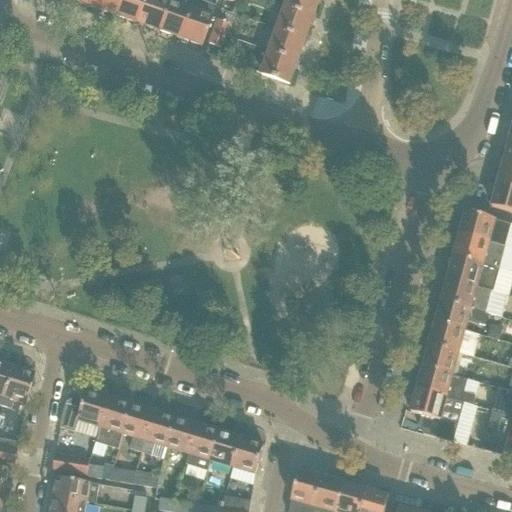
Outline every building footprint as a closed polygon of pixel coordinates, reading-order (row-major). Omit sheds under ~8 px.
[(93,0),(91,7),(113,15),(118,0),(93,0)] [(118,0),(113,15),(134,23),(142,0),(118,0)] [(142,0),(134,23),(156,31),(166,2),(167,0),(142,0)] [(156,31),(178,38),(191,0),(167,0),(166,2),(156,31)] [(194,0),(191,0),(178,38),(200,46),(214,7),(194,0)] [(287,0),(285,7),(313,17),(318,0),(287,0)] [(285,7),(277,29),(305,39),(313,17),(285,7)] [(216,20),(212,32),(224,36),(228,24),(216,20)] [(277,29),(269,52),(297,61),(305,39),(277,29)] [(224,36),(212,32),(207,44),(219,48),(224,36)] [(297,61),(269,52),(261,75),(289,84),(297,61)] [(511,164),(504,163),(498,185),(511,188),(511,164)] [(511,188),(498,185),(492,208),(511,213),(511,188)] [(465,214),(459,236),(504,249),(511,226),(465,214)] [(459,236),(453,258),(498,271),(504,249),(459,236)] [(453,258),(447,280),(492,293),(507,298),(508,298),(511,283),(511,275),(498,271),(453,258)] [(447,280),(441,302),(471,311),(486,315),(492,293),(447,280)] [(441,302),(435,324),(465,333),(468,322),(482,326),(483,326),(484,326),(487,316),(486,315),(471,311),(441,302)] [(435,324),(429,346),(459,355),(474,359),(480,337),(465,333),(435,324)] [(429,346),(423,368),(453,377),(459,355),(429,346)] [(0,397),(1,398),(9,369),(0,366),(0,397)] [(423,368),(417,390),(447,399),(474,406),(476,398),(464,395),(468,381),(453,377),(423,368)] [(9,369),(1,398),(0,399),(0,406),(9,409),(12,401),(23,405),(32,376),(9,369)] [(417,390),(411,413),(421,416),(418,426),(423,435),(453,443),(458,424),(464,404),(447,399),(417,390)] [(497,398),(493,412),(511,417),(511,393),(508,392),(499,390),(497,398)] [(62,417),(60,429),(97,440),(109,400),(86,393),(84,402),(74,399),(66,404),(62,417)] [(97,440),(96,444),(118,451),(123,435),(122,435),(131,407),(109,400),(100,428),(97,440)] [(131,407),(122,435),(123,435),(133,438),(129,450),(141,454),(141,452),(153,413),(131,407)] [(490,424),(482,451),(492,454),(502,457),(509,431),(511,421),(511,417),(493,412),(490,424)] [(141,452),(141,454),(163,460),(163,459),(166,448),(175,420),(153,413),(141,452)] [(166,448),(188,455),(197,427),(175,420),(166,448)] [(207,472),(210,462),(219,433),(197,427),(188,455),(185,465),(207,472)] [(210,462),(232,469),(241,440),(219,433),(210,462)] [(0,463),(13,465),(17,443),(0,440),(0,463)] [(241,440),(232,469),(255,476),(264,447),(241,440)] [(55,460),(53,472),(87,477),(89,465),(89,461),(55,456),(55,460)] [(89,465),(87,477),(100,480),(103,468),(89,465)] [(111,482),(133,485),(135,475),(135,474),(113,470),(111,482)] [(289,511),(313,511),(322,479),(299,473),(291,502),(289,511)] [(135,475),(133,485),(157,489),(159,477),(135,474),(135,475)] [(57,479),(54,498),(96,505),(99,486),(57,479)] [(313,511),(337,511),(344,486),(322,479),(313,511)] [(337,511),(360,511),(366,492),(344,486),(337,511)] [(360,511),(385,511),(389,498),(366,492),(360,511)] [(134,497),(132,511),(134,511),(143,511),(145,499),(134,497)] [(54,498),(51,511),(84,511),(85,508),(95,510),(96,505),(54,498)] [(248,511),(251,502),(235,500),(224,498),(221,511),(248,511)] [(158,511),(171,511),(172,511),(172,510),(173,502),(174,501),(160,499),(160,500),(160,501),(159,511),(158,511)] [(171,511),(187,511),(189,504),(174,501),(173,502),(172,510),(172,511),(171,511)] [(391,511),(412,511),(414,509),(403,506),(402,509),(394,507),(395,502),(394,501),(391,511)]
